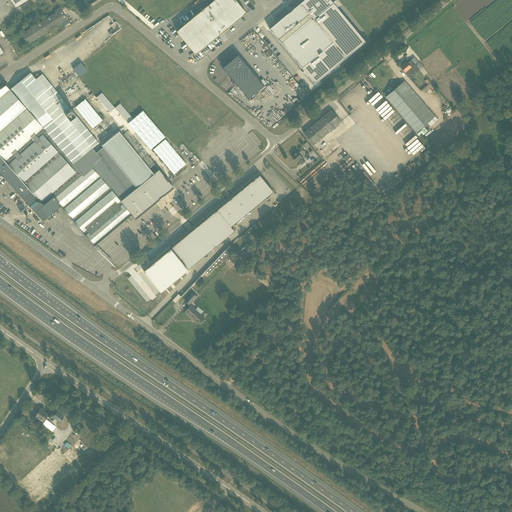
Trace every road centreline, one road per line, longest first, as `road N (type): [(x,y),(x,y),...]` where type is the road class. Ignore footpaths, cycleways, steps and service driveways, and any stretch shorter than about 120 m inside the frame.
road 1 (motorway): [(351,511),(0,264)]
road 2 (motorway): [(0,281),(327,511)]
road 3 (unclassified): [(422,511),(308,444),(98,290)]
road 4 (tertiary): [(260,511),(48,363)]
road 5 (unclassified): [(0,78),(113,6),(196,73)]
road 6 (unclassified): [(98,290),(274,139)]
road 7 (unclassified): [(274,139),(449,0)]
road 8 (unclassified): [(98,290),(0,220)]
